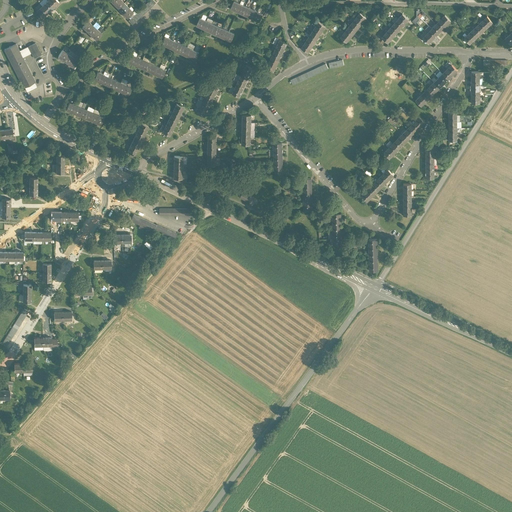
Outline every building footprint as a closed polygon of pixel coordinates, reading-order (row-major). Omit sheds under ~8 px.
[(121,0),(118,0),(114,4),(118,9),(124,3),(121,0)] [(53,7),(47,1),(42,6),(48,12),(53,7)] [(240,4),(234,1),(230,9),(236,11),(240,4)] [(124,3),(118,9),(123,13),(128,7),(124,3)] [(245,6),(240,4),(236,11),(242,14),(245,6)] [(42,6),(36,11),(42,17),(48,12),(42,6)] [(245,6),(242,14),(248,16),(251,9),(245,6)] [(128,7),(123,13),(127,18),(133,12),(128,7)] [(257,12),(251,9),(248,16),(253,19),(257,12)] [(257,12),(253,19),(259,22),(263,14),(257,12)] [(366,17),(360,12),(356,17),(362,22),(366,17)] [(408,19),(402,13),(398,18),(404,24),(408,19)] [(451,20),(445,15),(440,19),(446,25),(451,20)] [(493,22),(487,16),(482,20),(488,26),(493,22)] [(362,22),(356,17),(352,22),(358,27),(362,22)] [(206,21),(200,18),(196,25),(202,28),(206,21)] [(398,18),(394,23),(400,28),(404,24),(398,18)] [(446,25),(440,19),(436,24),(442,29),(446,25)] [(488,26),(482,20),(478,25),(483,30),(488,26)] [(88,21),(82,27),(87,31),(92,25),(88,21)] [(206,21),(202,28),(208,31),(211,24),(206,21)] [(325,26),(319,21),(315,27),(322,31),(325,26)] [(358,27),(352,22),(348,27),(354,32),(358,27)] [(400,28),(394,23),(390,28),(396,33),(400,28)] [(217,26),(211,24),(208,31),(214,33),(217,26)] [(442,29),(436,24),(432,28),(437,34),(442,29)] [(92,25),(87,31),(91,35),(97,29),(92,25)] [(483,30),(478,25),(473,29),(479,35),(483,30)] [(223,29),(217,26),(214,33),(219,36),(223,29)] [(322,31),(315,27),(312,32),(318,37),(322,31)] [(354,32),(348,27),(344,32),(351,37),(354,32)] [(396,33),(390,28),(386,32),(392,38),(396,33)] [(437,34),(432,28),(427,33),(433,38),(437,34)] [(97,29),(91,35),(96,40),(102,34),(97,29)] [(228,31),(223,29),(219,36),(225,39),(228,31)] [(479,35),(473,29),(469,33),(474,39),(479,35)] [(228,31),(225,39),(231,41),(234,34),(228,31)] [(318,37),(312,32),(308,37),(315,42),(318,37)] [(351,37),(344,32),(340,37),(347,42),(351,37)] [(392,38),(386,32),(382,37),(388,43),(392,38)] [(433,38),(427,33),(423,38),(429,43),(433,38)] [(474,39),(469,33),(464,38),(469,44),(474,39)] [(170,40),(164,37),(161,44),(167,47),(170,40)] [(315,42),(308,37),(305,43),(311,47),(315,42)] [(287,43),(280,39),(277,45),(284,49),(287,43)] [(176,42),(170,40),(167,47),(172,49),(176,42)] [(182,45),(176,42),(172,49),(178,52),(182,45)] [(36,43),(28,46),(31,52),(34,58),(42,54),(36,43)] [(311,47),(305,43),(301,48),(308,52),(311,47)] [(19,51),(16,44),(4,50),(24,88),(25,87),(34,83),(35,82),(19,51)] [(187,47),(182,45),(178,52),(184,55),(187,47)] [(284,49),(277,45),(274,51),(282,54),(284,49)] [(28,46),(19,51),(22,57),(28,54),(31,52),(28,46)] [(193,50),(187,47),(184,55),(190,57),(193,50)] [(62,50),(58,57),(63,60),(68,54),(62,50)] [(193,50),(190,57),(195,60),(199,53),(193,50)] [(282,54),(274,51),(272,57),(279,60),(282,54)] [(68,54),(63,60),(68,64),(73,57),(68,54)] [(131,54),(127,62),(133,64),(136,57),(131,54)] [(73,57),(68,64),(74,67),(78,61),(73,57)] [(142,60),(136,57),(133,64),(139,67),(142,60)] [(279,60),(272,57),(269,62),(276,66),(279,60)] [(342,59),(329,63),(330,68),(344,65),(342,59)] [(148,62),(142,60),(139,67),(144,70),(148,62)] [(153,65),(148,62),(144,70),(150,72),(153,65)] [(276,66),(269,62),(266,68),(273,72),(276,66)] [(457,70),(452,64),(447,69),(453,75),(457,70)] [(159,68),(153,65),(150,72),(156,75),(159,68)] [(253,68),(246,65),(243,70),(250,74),(253,68)] [(165,70),(159,68),(156,75),(162,78),(165,70)] [(453,75),(447,69),(443,73),(448,79),(453,75)] [(250,74),(243,70),(240,76),(248,80),(250,74)] [(103,75),(97,72),(94,79),(100,82),(103,75)] [(448,79),(443,73),(438,78),(444,83),(448,79)] [(103,75),(100,82),(105,85),(108,77),(103,75)] [(248,80),(240,76),(238,82),(245,85),(248,80)] [(114,80),(108,77),(105,85),(111,87),(114,80)] [(444,83),(438,78),(434,82),(439,88),(444,83)] [(120,83),(114,80),(111,87),(117,90),(120,83)] [(245,85),(238,82),(235,87),(242,91),(245,85)] [(439,88),(434,82),(429,87),(435,92),(439,88)] [(34,83),(25,87),(27,91),(36,87),(34,83)] [(120,83),(117,90),(122,92),(125,85),(120,83)] [(218,88),(211,84),(208,90),(216,93),(218,88)] [(131,88),(125,85),(122,92),(128,95),(131,88)] [(242,91),(235,87),(232,93),(239,97),(242,91)] [(429,87),(425,91),(430,97),(435,92),(429,87)] [(216,93),(208,90),(206,96),(213,99),(216,93)] [(430,97),(425,91),(420,96),(426,101),(430,97)] [(213,99),(206,96),(203,101),(210,105),(213,99)] [(426,101),(420,96),(415,100),(421,106),(426,101)] [(210,105),(203,101),(200,107),(207,110),(210,105)] [(75,105),(69,102),(66,110),(72,112),(75,105)] [(183,107),(176,103),(173,109),(181,113),(183,107)] [(81,107),(75,105),(72,112),(78,115),(81,107)] [(87,110),(81,107),(78,115),(83,117),(87,110)] [(207,110),(200,107),(197,113),(204,116),(207,110)] [(181,113),(173,109),(171,115),(178,118),(181,113)] [(92,112),(87,110),(83,117),(89,120),(92,112)] [(92,112),(89,120),(95,122),(98,115),(92,112)] [(104,117),(98,115),(95,122),(101,125),(104,117)] [(178,118),(171,115),(168,120),(175,124),(178,118)] [(425,122),(419,116),(415,121),(421,127),(425,122)] [(175,124),(168,120),(165,126),(172,130),(175,124)] [(421,127),(415,121),(410,125),(416,131),(421,127)] [(149,126),(141,123),(138,129),(146,132),(149,126)] [(410,125),(406,130),(412,136),(416,131),(410,125)] [(172,130),(165,126),(162,132),(170,135),(172,130)] [(12,129),(3,130),(4,138),(13,136),(13,132),(12,132),(12,129)] [(146,132),(138,129),(136,134),(143,138),(146,132)] [(406,130),(402,134),(407,140),(412,136),(406,130)] [(143,138),(136,134),(133,140),(140,144),(143,138)] [(402,134),(397,139),(403,144),(407,140),(402,134)] [(397,139),(393,143),(399,149),(403,144),(397,139)] [(140,144),(133,140),(130,146),(137,149),(140,144)] [(399,149),(393,143),(388,148),(394,154),(399,149)] [(130,146),(127,151),(135,155),(137,149),(130,146)] [(394,154),(388,148),(384,153),(390,158),(394,154)] [(64,155),(56,155),(56,164),(64,164),(64,155)] [(64,164),(56,164),(56,173),(64,173),(64,164)] [(394,174),(388,169),(383,173),(389,179),(394,174)] [(389,179),(383,173),(379,178),(385,184),(389,179)] [(37,178),(29,177),(29,186),(37,186),(37,178)] [(385,184),(379,178),(375,182),(380,188),(385,184)] [(380,188),(375,182),(370,187),(376,192),(380,188)] [(37,186),(29,186),(29,195),(37,195),(37,186)] [(376,192),(370,187),(366,191),(371,197),(376,192)] [(371,197),(366,191),(361,196),(367,201),(371,197)] [(250,196),(242,192),(240,197),(247,201),(250,196)] [(10,199),(2,199),(2,208),(10,208),(10,199)] [(10,208),(2,208),(2,217),(10,218),(10,208)] [(156,225),(133,214),(130,221),(153,231),(154,230),(156,225)] [(177,234),(156,224),(156,225),(154,230),(174,240),(177,234)] [(131,234),(122,235),(122,243),(131,242),(131,234)] [(122,235),(113,235),(113,243),(122,243),(122,235)] [(102,260),(93,261),(94,269),(102,268),(102,260)] [(111,260),(102,260),(102,268),(111,268),(111,260)] [(82,286),(74,286),(74,294),(83,294),(82,286)] [(91,286),(82,286),(83,294),(91,294),(91,286)] [(63,312),(54,312),(54,320),(63,320),(63,312)] [(71,312),(63,312),(63,320),(72,320),(71,312)] [(102,323),(109,316),(104,312),(97,319),(102,323)] [(52,337),(43,338),(43,346),(52,345),(52,340),(52,337)] [(43,338),(34,338),(34,346),(43,346),(43,338)] [(32,363),(23,364),(23,371),(32,371),(32,363)] [(23,364),(14,364),(14,372),(22,371),(23,371),(23,364)] [(9,390),(0,389),(0,398),(9,398),(9,390)]
